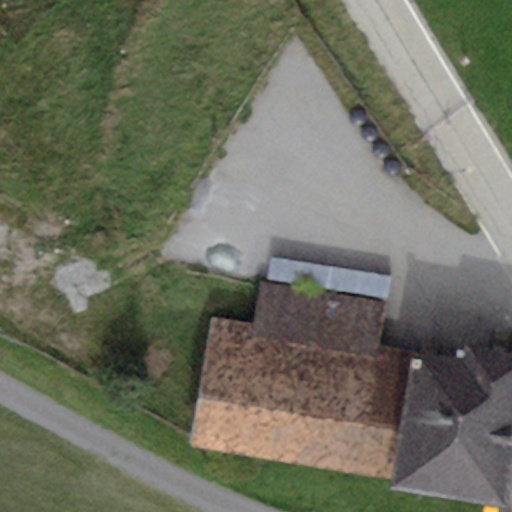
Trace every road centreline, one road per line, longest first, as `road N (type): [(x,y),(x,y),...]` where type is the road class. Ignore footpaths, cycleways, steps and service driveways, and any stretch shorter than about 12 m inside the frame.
road 1 (unclassified): [(0,347),(204,451),(390,511)]
road 2 (tertiary): [(395,0),(511,187)]
